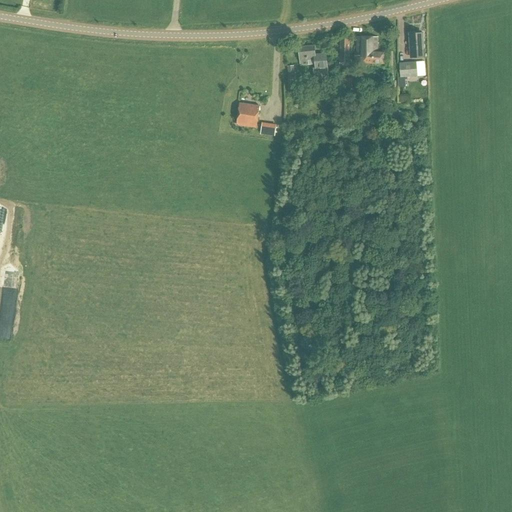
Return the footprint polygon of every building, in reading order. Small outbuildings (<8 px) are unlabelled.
[(411,57),(424,57),(423,33),(410,34),(411,57)] [(349,72),(350,37),(340,36),(339,72),(349,72)] [(384,63),(384,52),(378,52),(378,37),(357,37),(357,56),(355,56),(355,63),(384,63)] [(315,55),(315,46),(299,47),(301,65),(315,64),(316,68),(313,68),(314,80),(328,78),(326,54),(315,55)] [(398,87),(405,87),(405,81),(417,80),(416,62),(399,63),(400,77),(398,77),(398,87)] [(352,92),(352,79),(345,79),(339,79),(339,92),(352,92)] [(257,128),(260,106),(240,103),(237,125),(257,128)] [(274,136),(276,125),(262,123),(260,134),(274,136)]
